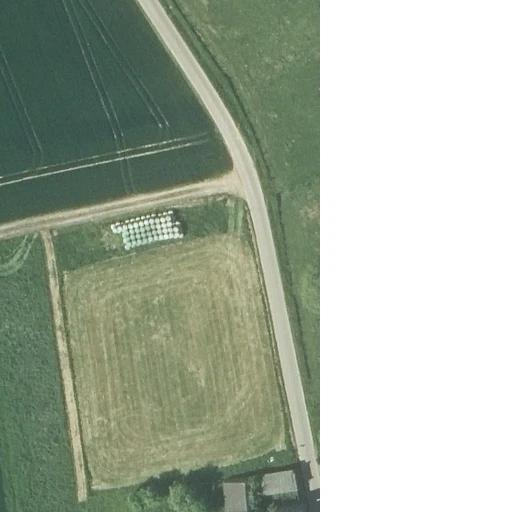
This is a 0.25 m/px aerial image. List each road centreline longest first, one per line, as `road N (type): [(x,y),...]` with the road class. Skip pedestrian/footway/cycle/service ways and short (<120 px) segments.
road 1 (unclassified): [(304,451),(245,175),(144,0)]
road 2 (track): [(0,236),(245,175)]
